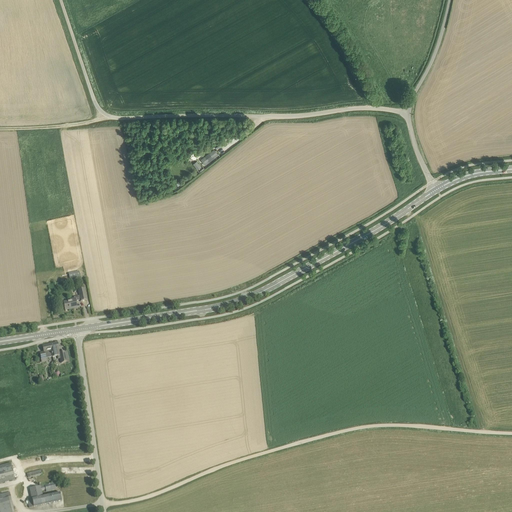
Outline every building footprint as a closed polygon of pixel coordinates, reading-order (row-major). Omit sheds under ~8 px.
[(67,274),(68,280),(79,277),(78,271),(67,274)] [(78,291),(80,301),(87,299),(84,289),(78,291)] [(70,301),(64,303),(65,311),(70,310),(69,309),(73,308),(73,310),(77,309),(76,304),(75,299),(70,300),(70,301)] [(50,345),(53,358),(60,356),(61,363),(67,362),(65,352),(60,354),(57,344),(50,345)] [(53,358),(50,345),(43,347),(44,353),(40,353),(41,358),(41,360),(46,359),(45,358),(52,356),(53,358)] [(0,465),(0,484),(15,480),(10,463),(0,465)] [(27,474),(29,480),(33,479),(33,478),(42,475),(41,470),(27,474)] [(27,500),(29,508),(34,507),(62,501),(60,493),(43,497),(41,491),(46,490),(46,492),(56,489),(54,483),(40,487),(30,489),(32,499),(27,500)] [(0,511),(13,511),(11,502),(9,492),(0,494),(0,511)]
